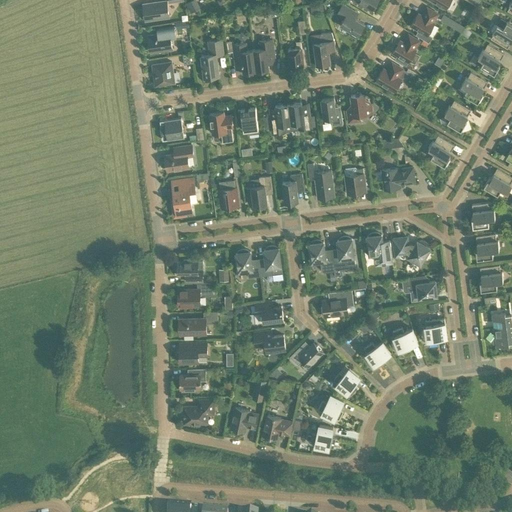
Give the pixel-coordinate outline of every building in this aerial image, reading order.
[(199,8),(195,0),(191,0),(186,3),(191,12),(199,8)] [(353,0),(372,11),(378,0),(353,0)] [(146,20),(169,17),(167,1),(143,4),(146,20)] [(357,37),(364,24),(352,16),(355,11),(343,4),(336,14),(344,18),(340,24),(351,30),(349,33),(357,37)] [(433,37),(428,34),(434,23),(433,22),(438,14),(427,7),(422,16),(418,14),(411,25),(419,30),(416,35),(423,39),(429,42),(429,41),(430,41),(433,37)] [(451,25),(455,20),(445,14),(441,19),(451,25)] [(511,24),(501,18),(497,24),(492,31),(494,32),(491,38),(507,48),(511,40),(511,24)] [(298,23),(300,37),(307,36),(305,23),(298,23)] [(161,33),(148,35),(150,53),(172,49),(171,36),(175,36),(175,33),(174,25),(160,27),(161,33)] [(465,27),(461,33),(465,36),(469,29),(465,27)] [(332,32),(321,33),(310,35),(313,57),(316,57),(317,64),(318,64),(318,66),(319,66),(324,66),(325,65),(325,63),(330,62),(328,47),(334,46),(333,36),(332,32)] [(403,43),(400,40),(398,44),(396,43),(393,47),(395,48),(393,52),(398,55),(396,58),(406,65),(408,61),(409,62),(416,51),(414,50),(420,41),(409,34),(403,43)] [(217,55),(224,54),(222,39),(208,41),(210,54),(201,55),(204,77),(219,75),(217,55)] [(253,49),(256,70),(260,69),(262,71),(269,70),(267,56),(275,55),(273,39),(259,41),(260,48),(253,49)] [(291,68),(304,66),(301,41),(296,42),(297,48),(288,49),(291,68)] [(256,70),(253,49),(247,50),(246,43),(232,44),(235,60),(242,59),(243,74),(251,73),(252,71),(256,70)] [(484,49),(482,48),(478,46),(469,62),(475,66),(477,63),(495,74),(500,64),(499,63),(504,53),(488,43),(484,49)] [(184,64),(194,63),(192,53),(183,54),(184,64)] [(155,85),(175,83),(172,62),(152,64),(155,85)] [(415,76),(403,69),(392,62),(387,71),(383,68),(376,80),(394,91),(401,79),(415,76)] [(471,105),(474,100),(478,102),(484,92),(482,91),(488,81),(471,71),(468,77),(466,76),(462,84),(468,87),(464,94),(470,97),(467,103),(471,105)] [(366,108),(371,102),(365,98),(364,93),(360,94),(357,92),(355,95),(351,95),(353,109),(347,110),(348,122),(361,120),(360,115),(367,114),(366,108)] [(332,125),(343,124),(341,110),(336,111),(334,97),(321,99),(324,118),(331,117),(332,125)] [(465,119),(471,110),(454,100),(451,105),(449,104),(445,112),(451,115),(447,122),(461,130),(467,120),(465,119)] [(301,101),(289,103),(291,123),(297,122),(298,129),(312,128),(310,113),(303,114),(301,101)] [(291,123),(289,103),(276,105),(277,117),(270,118),(272,133),(286,131),(285,124),(291,123)] [(249,134),(259,133),(256,107),(238,110),(240,127),(243,127),(244,130),(249,130),(249,134)] [(223,142),(233,141),(231,127),(233,127),(231,115),(224,116),(224,112),(210,113),(213,134),(221,132),(223,142)] [(404,127),(409,120),(403,116),(398,123),(404,127)] [(163,140),(184,137),(181,117),(160,120),(163,140)] [(202,126),(195,126),(197,139),(204,138),(202,126)] [(449,155),(455,145),(438,135),(434,141),(433,140),(428,147),(435,151),(431,157),(445,165),(451,156),(449,155)] [(285,144),(278,145),(279,152),(286,151),(285,144)] [(188,157),(193,156),(192,145),(179,146),(180,153),(165,155),(167,171),(189,168),(188,157)] [(235,176),(241,175),(239,161),(233,162),(235,176)] [(318,198),(334,196),(331,170),(315,172),(314,163),(307,164),(309,179),(315,179),(318,198)] [(363,168),(356,169),(357,168),(355,166),(346,168),(344,169),(345,175),(347,194),(366,192),(363,168)] [(400,184),(415,182),(413,167),(398,169),(398,167),(382,169),(384,189),(400,187),(400,184)] [(511,183),(510,183),(511,180),(511,176),(497,167),(491,177),(490,176),(484,186),(498,194),(502,188),(508,191),(511,184),(511,183)] [(297,189),(304,188),(302,173),(290,175),(291,181),(282,182),(285,202),(298,200),(297,189)] [(251,179),(252,187),(247,188),(248,200),(253,200),(254,206),(267,204),(265,191),(272,190),(271,175),(259,177),(259,178),(251,179)] [(190,191),(195,190),(194,177),(179,179),(180,189),(173,190),(174,198),(172,198),(173,202),(172,202),(174,217),(185,215),(184,212),(192,211),(190,191)] [(220,181),(221,189),(219,189),(221,208),(226,207),(227,209),(234,209),(234,206),(239,206),(236,187),(235,187),(234,179),(220,181)] [(484,233),(483,226),(489,225),(488,218),(495,217),(494,208),(492,208),(491,202),(472,204),(473,216),(472,216),(473,227),(476,227),(477,233),(484,233)] [(392,263),(392,259),(390,245),(383,245),(382,234),(380,234),(380,233),(377,232),(375,232),(373,232),(371,233),(369,234),(369,236),(367,236),(369,255),(373,254),(375,266),(392,263)] [(492,249),(499,248),(498,240),(496,240),(495,233),(476,236),(477,247),(476,247),(477,259),(493,257),(492,249)] [(413,243),(409,243),(408,235),(393,237),(395,255),(403,254),(421,264),(430,248),(429,247),(429,246),(428,244),(426,242),(424,241),(422,240),(420,240),(419,241),(417,240),(415,243),(413,243)] [(332,252),(334,266),(347,265),(346,257),(354,256),(352,238),(350,238),(350,237),(348,236),(345,236),(343,236),(341,237),(339,238),(339,239),(337,240),(339,251),(332,252)] [(334,266),(332,252),(325,253),(324,241),(322,242),(322,240),(319,240),(317,239),(315,240),(312,240),(311,242),(311,243),(309,243),(311,262),(321,261),(322,270),(324,272),(334,271),(334,266)] [(259,262),(261,276),(282,273),(279,247),(277,248),(277,246),(275,245),(272,245),(270,245),(268,246),(265,248),(265,249),(264,249),(265,261),(259,262)] [(261,276),(259,262),(252,262),(250,251),(249,251),(248,250),(246,249),(244,249),(242,249),(239,250),(237,251),(238,253),(236,253),(238,271),(247,270),(248,277),(261,276)] [(184,259),(184,261),(178,262),(178,276),(191,275),(191,282),(203,281),(203,272),(198,272),(198,261),(191,261),(191,259),(184,259)] [(496,280),(503,280),(502,271),(500,272),(499,265),(480,267),(482,279),(480,279),(481,290),(497,288),(496,280)] [(421,300),(421,298),(437,295),(437,293),(438,293),(439,291),(440,289),(439,286),(438,284),(437,282),(436,282),(436,280),(424,282),(423,275),(409,277),(410,289),(411,289),(412,301),(421,300)] [(202,295),(214,294),(213,283),(197,283),(197,289),(178,290),(179,306),(200,305),(200,297),(202,295)] [(349,305),(353,304),(351,289),(337,291),(338,298),(323,300),(325,316),(348,313),(347,307),(349,305)] [(483,296),(484,303),(496,302),(495,295),(483,296)] [(225,296),(225,309),(233,309),(232,296),(225,296)] [(264,322),(283,319),(282,306),(269,308),(268,302),(255,303),(256,314),(263,313),(264,322)] [(373,318),(379,314),(375,309),(369,314),(373,318)] [(206,323),(218,322),(218,311),(204,311),(204,317),(179,318),(179,334),(206,334),(206,323)] [(492,314),(495,336),(491,341),(496,345),(497,347),(498,346),(501,349),(503,346),(509,345),(509,343),(511,342),(511,314),(505,314),(505,312),(492,314)] [(437,338),(447,336),(445,322),(436,323),(435,319),(425,320),(428,344),(438,342),(437,338)] [(371,326),(367,321),(360,326),(364,332),(371,326)] [(409,345),(418,342),(413,328),(404,332),(402,327),(393,331),(401,353),(411,349),(409,345)] [(277,357),(277,350),(286,349),(284,334),(269,336),(269,330),(254,332),(255,344),(260,344),(261,346),(266,345),(267,352),(268,351),(269,358),(271,359),(273,361),(275,360),(277,359),(277,357)] [(383,358),(391,353),(383,341),(375,346),(372,342),(364,348),(377,367),(386,362),(383,358)] [(198,356),(207,356),(207,342),(179,343),(180,351),(177,351),(178,358),(180,358),(180,362),(198,362),(198,356)] [(309,366),(323,352),(314,342),(304,352),(299,347),(290,356),(298,365),(303,361),(309,366)] [(356,351),(351,346),(346,351),(348,352),(351,356),(356,351)] [(343,375),(339,372),(333,380),(351,395),(358,387),(354,384),(360,377),(349,367),(343,375)] [(201,381),(206,380),(206,368),(193,369),(193,374),(180,375),(180,388),(182,388),(182,390),(199,390),(199,387),(201,387),(201,381)] [(314,382),(320,376),(315,372),(309,378),(314,382)] [(264,394),(267,381),(256,379),(253,392),(264,394)] [(232,391),(232,382),(224,382),(224,392),(232,391)] [(339,408),(344,400),(331,393),(327,402),(323,400),(318,409),(339,419),(344,411),(339,408)] [(208,422),(208,413),(213,413),(213,399),(199,400),(199,406),(184,407),(184,423),(192,423),(192,424),(200,426),(201,422),(208,422)] [(255,428),(258,414),(249,412),(249,410),(235,407),(231,428),(245,431),(246,426),(255,428)] [(291,435),(293,422),(281,419),(281,418),(267,415),(263,435),(266,435),(268,437),(271,438),(274,437),(277,438),(278,432),(291,435)] [(295,419),(293,429),(300,430),(302,420),(295,419)] [(334,448),(336,438),(331,437),(333,427),(319,424),(317,434),(313,433),(311,443),(334,448)]
